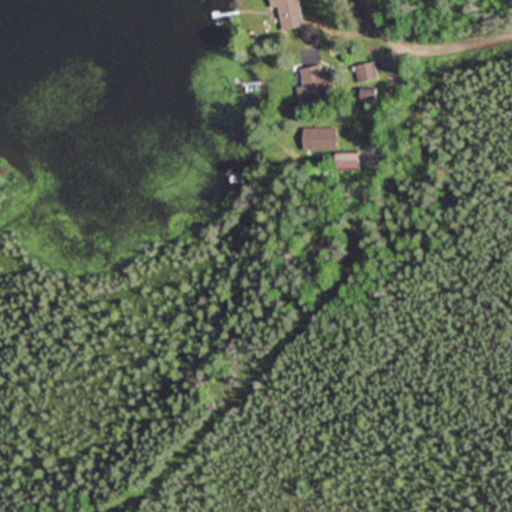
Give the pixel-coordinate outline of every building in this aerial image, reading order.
[(294,0),(272,0),(278,29),(299,25),(294,0)] [(355,81),(374,78),(371,61),(352,64),(355,81)] [(297,100),(319,100),(319,66),(297,66),(297,100)] [(357,99),(373,99),(373,88),(357,88),(357,99)] [(299,127),(299,148),(335,148),(335,127),(299,127)] [(331,153),(332,168),(358,167),(357,152),(331,153)]
